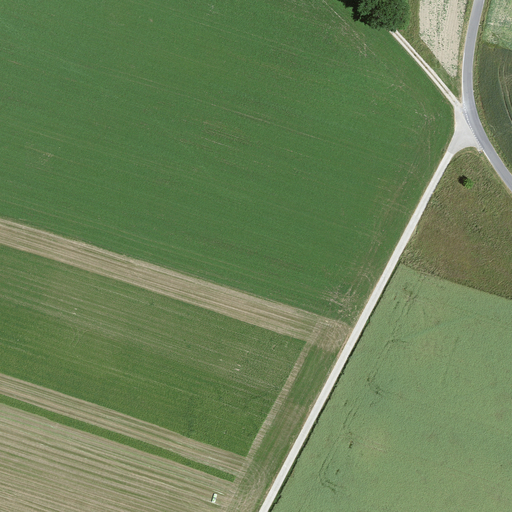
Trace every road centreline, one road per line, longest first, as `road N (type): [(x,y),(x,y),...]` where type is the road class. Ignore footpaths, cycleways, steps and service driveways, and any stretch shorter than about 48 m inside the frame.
road 1 (track): [(471,115),(264,511)]
road 2 (tertiary): [(511,184),(471,115),(466,64),(477,0)]
road 3 (track): [(471,115),(361,0)]
